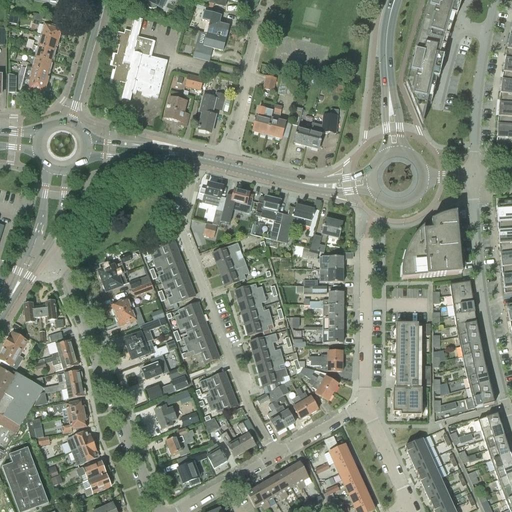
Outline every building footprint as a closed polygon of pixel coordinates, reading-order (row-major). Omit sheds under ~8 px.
[(141,0),(148,3),(147,5),(148,8),(151,9),(152,10),(153,10),(154,9),(155,9),(156,8),(157,7),(162,9),(165,0),(141,0)] [(428,0),(420,29),(444,36),(450,16),(455,17),(460,0),(428,0)] [(204,13),(202,21),(207,22),(209,23),(206,35),(226,40),(229,28),(219,25),(221,17),(211,15),(209,14),(205,13),(204,13)] [(17,26),(18,19),(7,17),(7,24),(17,26)] [(41,36),(59,41),(60,40),(61,37),(60,35),(62,30),(44,25),(41,36)] [(438,56),(444,36),(420,29),(413,51),(420,53),(419,55),(414,54),(412,63),(410,63),(404,86),(421,126),(432,79),(437,80),(442,57),(438,56)] [(137,92),(142,93),(141,97),(151,99),(151,98),(158,100),(167,62),(151,58),(155,43),(138,38),(139,35),(124,31),(123,35),(116,33),(113,45),(119,46),(117,56),(113,55),(109,67),(115,68),(114,72),(113,71),(109,85),(119,87),(120,83),(131,86),(129,94),(135,96),(137,92)] [(199,33),(196,45),(201,46),(203,47),(203,48),(222,53),(226,40),(206,35),(199,33)] [(58,43),(59,41),(41,36),(38,48),(56,52),(57,48),(58,47),(59,44),(58,43)] [(38,48),(35,59),(53,64),(56,52),(38,48)] [(211,58),(199,54),(194,53),(192,58),(209,63),(211,58)] [(35,59),(32,70),(49,75),(53,64),(35,59)] [(511,68),(504,67),(502,78),(511,79),(511,68)] [(32,70),(29,81),(46,86),(47,85),(48,84),(49,81),(48,79),(49,75),(32,70)] [(200,91),(203,80),(188,76),(185,87),(200,91)] [(277,92),(280,81),(266,78),(263,90),(273,93),(273,91),(277,92)] [(511,79),(502,78),(501,89),(511,90),(511,79)] [(46,86),(29,81),(27,88),(22,87),(20,91),(43,97),(45,92),(46,91),(47,88),(46,87),(46,86)] [(284,97),(288,83),(281,81),(277,95),(284,97)] [(511,90),(501,89),(499,100),(511,101),(511,90)] [(215,100),(214,100),(203,97),(199,114),(202,114),(199,128),(198,128),(198,129),(198,130),(198,131),(211,135),(215,117),(211,116),(213,110),(221,112),(225,97),(216,94),(215,100)] [(185,128),(189,116),(183,114),(186,103),(169,99),(164,119),(178,123),(177,126),(185,128)] [(498,112),(511,112),(511,101),(499,100),(498,112)] [(274,107),(272,113),(280,115),(282,108),(274,106),(274,107)] [(298,128),(302,110),(295,109),(291,126),(298,128)] [(256,116),(252,133),(266,137),(269,126),(271,120),(272,113),(264,111),(262,118),(256,116)] [(310,131),(305,148),(318,151),(322,136),(321,135),(321,133),(336,135),(337,117),(338,111),(330,111),(330,117),(323,116),(322,127),(312,124),(310,130),(310,131)] [(498,123),(511,123),(511,112),(498,112),(498,123)] [(269,126),(266,137),(280,141),(285,124),(279,122),(280,115),(272,113),(271,120),(269,126)] [(497,134),(511,134),(511,123),(498,123),(497,134)] [(297,129),(293,145),(305,148),(310,131),(310,130),(304,128),(303,131),(297,129)] [(511,134),(497,134),(496,145),(504,146),(504,148),(511,148),(511,134)] [(216,211),(222,212),(225,200),(219,198),(222,188),(208,184),(206,191),(200,190),(199,195),(205,197),(205,196),(211,198),(209,206),(217,208),(216,211)] [(227,193),(225,200),(222,212),(220,223),(229,226),(232,211),(247,215),(246,219),(253,221),(254,216),(249,215),(254,196),(234,191),(233,194),(227,193)] [(263,206),(257,204),(255,213),(256,213),(254,218),(274,223),(274,225),(280,226),(282,216),(276,214),(279,202),(265,199),(263,206)] [(511,202),(504,203),(504,206),(496,206),(497,218),(511,216),(511,202)] [(282,216),(280,226),(276,242),(286,245),(291,224),(309,228),(314,211),(295,206),(294,209),(290,208),(287,217),(282,216)] [(220,223),(222,212),(216,211),(212,227),(216,228),(219,229),(220,223)] [(424,228),(423,228),(417,235),(411,242),(406,251),(403,260),(402,269),(401,278),(401,281),(458,276),(456,261),(459,261),(459,262),(460,262),(457,229),(457,216),(456,216),(452,216),(444,218),(432,223),(432,231),(424,232),(424,228)] [(511,216),(497,218),(498,229),(511,227),(511,216)] [(338,239),(342,225),(324,221),(321,235),(338,239)] [(213,239),(216,228),(212,227),(206,225),(203,236),(213,239)] [(511,227),(498,229),(498,239),(511,238),(511,227)] [(313,236),(309,251),(319,253),(324,254),(325,247),(319,246),(321,238),(313,236)] [(511,249),(511,238),(498,239),(499,251),(511,249)] [(153,263),(177,253),(173,242),(159,247),(160,248),(154,250),(155,254),(150,256),(153,263)] [(216,266),(236,258),(235,254),(240,252),(237,245),(226,249),(212,254),(216,266)] [(308,258),(317,260),(319,253),(309,251),(303,249),(301,259),(307,261),(308,258)] [(511,261),(511,249),(499,251),(501,263),(511,261)] [(182,264),(177,253),(153,263),(156,270),(161,268),(162,272),(168,270),(182,264)] [(121,265),(131,261),(128,254),(118,258),(121,265)] [(221,277),(241,269),(240,269),(245,267),(243,260),(238,262),(236,258),(216,266),(221,277)] [(319,271),(327,271),(343,271),(343,258),(328,258),(328,259),(319,259),(319,266),(319,271)] [(511,272),(511,261),(501,263),(502,273),(511,272)] [(186,275),(182,264),(168,270),(172,281),(186,275)] [(98,273),(102,283),(123,275),(124,275),(121,265),(98,273)] [(245,267),(241,269),(221,277),(225,288),(245,280),(243,276),(248,274),(245,267)] [(342,284),(343,271),(327,271),(319,271),(319,283),(327,283),(327,284),(342,284)] [(503,284),(511,283),(511,272),(502,273),(503,284)] [(126,285),(125,281),(123,275),(102,283),(106,293),(126,285)] [(186,275),(172,281),(162,285),(164,292),(169,290),(171,294),(190,286),(186,275)] [(150,284),(148,277),(128,284),(131,290),(140,287),(142,287),(150,284)] [(450,286),(451,297),(471,294),(470,283),(450,286)] [(511,294),(511,283),(503,284),(504,295),(511,294)] [(195,298),(190,286),(171,294),(172,298),(167,300),(170,307),(181,303),(195,298)] [(238,303),(263,296),(261,289),(256,291),(255,286),(234,291),(238,303)] [(133,298),(144,293),(142,287),(140,287),(131,291),(133,298)] [(322,304),(316,304),(316,310),(322,310),(323,307),(342,307),(342,294),(329,294),(329,302),(322,302),(322,304)] [(453,307),(473,304),(471,294),(451,297),(453,307)] [(263,296),(238,303),(241,314),(261,309),(260,305),(265,303),(263,296)] [(111,306),(115,317),(131,311),(127,300),(111,306)] [(39,308),(40,319),(44,319),(45,324),(47,324),(47,322),(56,321),(54,303),(45,304),(45,307),(39,308)] [(176,325),(201,316),(197,304),(184,310),(178,312),(179,316),(173,318),(176,325)] [(453,307),(454,317),(474,314),(473,304),(453,307)] [(36,320),(40,319),(39,308),(33,308),(32,305),(23,306),(25,325),(34,324),(34,325),(37,325),(36,320)] [(322,310),(322,320),(342,320),(342,307),(323,307),(322,310)] [(139,321),(143,319),(145,318),(142,313),(138,315),(136,309),(131,311),(115,317),(119,328),(138,320),(139,321)] [(261,309),(241,314),(244,326),(248,325),(270,318),(268,312),(263,313),(261,309)] [(161,311),(151,315),(153,322),(155,321),(159,320),(164,318),(164,315),(161,311)] [(454,317),(456,328),(476,324),(474,314),(454,317)] [(206,327),(201,316),(176,325),(179,332),(184,330),(186,334),(206,327)] [(270,318),(248,325),(244,326),(248,337),(268,332),(267,328),(272,326),(270,318)] [(128,351),(143,345),(150,342),(152,341),(148,332),(162,327),(159,320),(155,321),(153,322),(151,323),(146,324),(140,327),(143,334),(124,341),(128,351)] [(322,320),(322,329),(322,332),(342,332),(342,320),(322,320)] [(456,328),(458,338),(478,334),(476,324),(456,328)] [(392,390),(391,414),(399,414),(399,417),(407,417),(407,414),(413,414),(413,417),(420,417),(421,390),(417,390),(417,326),(395,325),(394,390),(392,390)] [(185,347),(210,337),(206,327),(186,334),(187,338),(182,340),(185,347)] [(342,332),(322,332),(316,332),(316,335),(322,335),(322,345),(342,345),(342,332)] [(18,358),(18,357),(27,343),(12,334),(9,338),(2,348),(4,349),(18,358)] [(51,343),(62,340),(60,334),(49,337),(51,343)] [(480,344),(478,334),(458,338),(460,348),(474,346),(480,344)] [(260,352),(273,348),(272,344),(277,343),(275,335),(249,342),(253,354),(260,352)] [(214,348),(210,337),(185,347),(187,354),(185,355),(186,359),(187,359),(190,358),(195,356),(201,354),(200,354),(214,348)] [(56,359),(74,354),(71,342),(56,346),(58,354),(51,355),(52,359),(56,357),(56,359)] [(143,345),(128,351),(131,361),(139,358),(140,360),(145,358),(144,356),(154,352),(150,342),(143,345)] [(480,344),(474,346),(460,348),(462,358),(482,354),(480,344)] [(158,357),(168,354),(166,348),(156,351),(158,357)] [(218,360),(214,348),(200,354),(201,354),(205,365),(218,360)] [(256,365),(282,358),(279,351),(274,352),(273,348),(260,352),(253,354),(256,365)] [(22,360),(18,357),(18,358),(4,349),(0,356),(0,362),(10,369),(11,368),(16,371),(22,360)] [(309,363),(310,363),(342,363),(342,353),(327,353),(327,356),(321,356),(321,358),(309,358),(309,363)] [(56,357),(52,359),(50,359),(51,363),(52,368),(54,367),(55,373),(78,367),(74,354),(56,359),(56,357)] [(464,369),(479,366),(484,364),(482,354),(462,358),(464,369)] [(259,377),(273,373),(280,371),(278,367),(284,365),(282,358),(256,365),(259,377)] [(153,362),(154,363),(147,366),(148,368),(140,371),(141,374),(140,375),(142,380),(143,380),(145,382),(162,376),(167,374),(163,362),(162,359),(153,362)] [(37,371),(46,369),(45,365),(44,363),(35,366),(37,371)] [(310,367),(314,367),(321,367),(321,369),(327,369),(327,373),(342,373),(342,363),(310,363),(310,367)] [(486,375),(484,364),(479,366),(464,369),(467,379),(486,375)] [(0,416),(14,425),(19,428),(42,390),(23,379),(22,379),(17,376),(1,366),(0,367),(0,416)] [(280,384),(283,383),(282,380),(288,378),(285,369),(280,371),(273,373),(259,377),(262,389),(263,388),(276,385),(280,384)] [(310,381),(333,394),(338,386),(325,378),(323,381),(318,377),(316,380),(312,377),(314,372),(302,369),(299,374),(301,375),(304,377),(309,380),(310,381)] [(176,371),(167,374),(169,380),(178,376),(176,371)] [(59,387),(60,386),(61,389),(82,385),(79,372),(63,375),(63,377),(57,378),(59,387)] [(178,376),(169,380),(171,385),(168,386),(171,394),(174,393),(187,388),(184,378),(186,377),(184,374),(178,376)] [(208,393),(228,385),(224,374),(210,379),(199,384),(202,391),(207,389),(208,393)] [(489,384),(486,375),(467,379),(469,389),(489,384)] [(308,385),(312,387),(311,389),(316,392),(314,395),(327,403),(333,394),(310,381),(308,385)] [(288,394),(285,389),(291,385),(289,382),(283,386),(281,387),(278,389),(282,397),(288,394)] [(276,385),(263,388),(265,396),(266,395),(273,392),(272,392),(278,389),(281,387),(280,384),(276,385)] [(489,384),(469,389),(472,399),(491,394),(489,384)] [(54,388),(56,393),(61,392),(63,402),(68,401),(84,398),(82,385),(61,389),(60,386),(59,387),(54,388)] [(233,396),(228,385),(208,393),(210,397),(205,399),(208,406),(233,396)] [(150,401),(161,397),(158,388),(146,392),(150,401)] [(282,397),(278,389),(272,392),(273,392),(277,400),(282,397)] [(298,397),(309,416),(318,411),(310,398),(307,399),(304,394),(302,395),(299,389),(295,391),(298,397)] [(277,400),(273,392),(266,395),(269,401),(272,405),(275,411),(278,417),(285,429),(294,424),(287,411),(285,413),(282,407),(279,409),(275,403),(277,400)] [(45,405),(43,393),(37,402),(38,407),(45,405)] [(494,405),(491,394),(472,399),(474,410),(494,405)] [(260,406),(269,401),(266,395),(265,396),(257,401),(260,406)] [(223,413),(237,408),(233,396),(208,406),(211,413),(215,411),(217,415),(223,413)] [(309,416),(298,397),(291,401),(294,407),(293,408),(300,421),(309,416)] [(156,405),(157,410),(153,411),(161,432),(172,427),(171,423),(176,421),(172,409),(166,411),(165,407),(169,406),(167,401),(156,405)] [(81,402),(53,408),(54,414),(62,412),(63,419),(84,415),(81,402)] [(455,403),(440,407),(440,408),(440,414),(456,409),(455,403)] [(184,428),(198,423),(195,414),(180,420),(184,428)] [(84,415),(63,419),(65,427),(61,428),(63,435),(71,434),(71,431),(86,428),(84,415)] [(14,425),(0,416),(0,425),(15,435),(19,428),(14,425)] [(497,416),(478,422),(481,432),(500,426),(497,416)] [(285,429),(278,417),(270,421),(277,434),(285,429)] [(214,420),(208,422),(213,433),(219,430),(214,420)] [(33,430),(32,426),(32,422),(27,423),(30,440),(35,440),(33,430)] [(213,433),(208,422),(203,424),(208,436),(213,433)] [(243,438),(238,441),(244,453),(255,447),(242,424),(236,427),(243,438)] [(500,426),(481,432),(484,442),(503,436),(500,426)] [(190,441),(185,429),(173,434),(175,439),(166,443),(168,450),(167,450),(169,456),(170,456),(171,457),(182,453),(179,445),(190,441)] [(78,451),(94,445),(88,432),(66,440),(72,454),(78,451)] [(233,459),(244,453),(238,441),(232,444),(226,433),(220,436),(233,459)] [(503,436),(484,442),(487,451),(506,445),(503,436)] [(324,441),(329,451),(338,447),(334,437),(324,441)] [(404,448),(409,458),(432,447),(433,447),(429,437),(404,448)] [(49,445),(48,438),(37,440),(39,447),(49,445)] [(214,470),(226,463),(215,443),(212,445),(213,447),(211,448),(213,453),(206,457),(214,470)] [(78,451),(72,454),(77,467),(99,458),(94,445),(78,451)] [(487,451),(490,462),(510,455),(506,445),(487,451)] [(334,464),(349,458),(349,457),(347,453),(344,447),(329,453),(334,464)] [(437,457),(432,447),(409,458),(413,468),(437,457)] [(29,511),(30,511),(48,505),(27,449),(9,456),(12,465),(1,469),(17,511),(29,511)] [(193,465),(206,460),(204,452),(187,458),(190,465),(177,470),(180,479),(179,479),(181,485),(182,484),(183,485),(198,479),(193,465)] [(511,465),(511,461),(510,455),(490,462),(494,472),(511,465)] [(349,457),(349,458),(334,464),(339,475),(349,470),(354,468),(351,462),(351,461),(349,457)] [(441,467),(437,457),(413,468),(418,478),(441,467)] [(84,483),(106,475),(100,462),(76,471),(79,477),(82,476),(84,483)] [(290,469),(302,489),(311,484),(299,464),(290,469)] [(511,465),(494,472),(498,482),(511,476),(511,465)] [(53,467),(46,470),(50,478),(56,476),(53,467)] [(422,488),(440,480),(446,477),(441,467),(418,478),(422,488)] [(344,486),(358,479),(359,479),(357,474),(356,475),(354,468),(349,470),(339,475),(342,482),(337,484),(339,489),(344,486)] [(302,489),(290,469),(281,474),(290,490),(296,486),(299,491),(302,489)] [(273,479),(284,500),(288,498),(285,493),(290,490),(281,474),(273,479)] [(82,484),(85,490),(84,491),(87,497),(111,488),(106,475),(84,483),(82,484)] [(511,487),(511,476),(498,482),(501,491),(511,487)] [(50,480),(53,487),(61,484),(59,477),(50,480)] [(264,484),(273,500),(278,497),(281,502),(284,500),(273,479),(264,484)] [(327,488),(334,484),(332,479),(324,482),(327,488)] [(348,497),(363,490),(360,483),(361,483),(359,479),(358,479),(344,486),(348,497)] [(427,498),(444,490),(440,480),(422,488),(427,498)] [(255,489),(267,510),(270,508),(267,503),(273,500),(264,484),(255,489)] [(505,501),(506,501),(511,498),(511,487),(501,491),(505,501)] [(267,510),(255,489),(246,495),(255,510),(261,507),(264,511),(267,510)] [(354,507),(368,500),(369,500),(367,496),(366,496),(363,490),(348,497),(353,507),(354,507)] [(431,508),(449,500),(444,490),(427,498),(431,508)] [(354,507),(353,507),(355,511),(372,511),(373,511),(370,505),(371,504),(369,500),(368,500),(354,507)] [(448,511),(453,510),(449,500),(431,508),(433,511),(448,511)] [(310,503),(301,508),(303,511),(305,511),(313,508),(310,503)]
